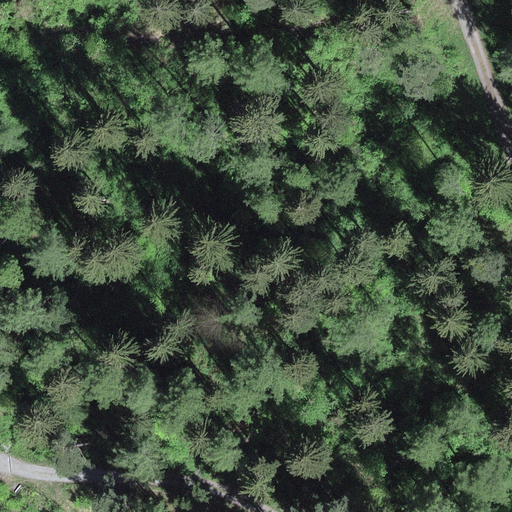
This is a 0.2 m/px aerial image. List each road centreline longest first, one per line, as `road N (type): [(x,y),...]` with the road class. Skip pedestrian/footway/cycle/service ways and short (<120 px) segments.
road 1 (track): [(0,461),(32,472),(205,485),(249,505)]
road 2 (track): [(464,0),(511,164)]
